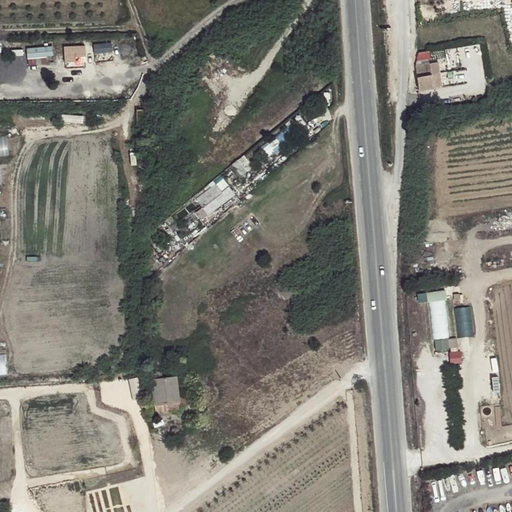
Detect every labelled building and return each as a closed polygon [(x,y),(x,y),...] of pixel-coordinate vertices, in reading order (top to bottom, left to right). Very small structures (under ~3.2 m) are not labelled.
[(96,52),(115,51),(115,41),(96,42),(96,52)] [(30,63),(56,62),(55,45),(29,46),(30,63)] [(64,47),(65,60),(74,59),(74,47),(64,47)] [(419,91),(442,88),(439,63),(416,66),(419,91)] [(252,167),(243,156),(238,160),(247,171),(252,167)] [(201,191),(194,196),(196,199),(211,187),(209,184),(201,191)] [(211,187),(196,199),(202,208),(197,212),(202,219),(234,194),(229,187),(222,192),(215,184),(211,187)] [(453,346),(447,289),(420,292),(421,301),(431,300),(436,348),(453,346)] [(472,306),(458,306),(459,335),(474,335),(472,306)] [(453,362),(464,362),(464,350),(453,350),(453,362)] [(180,402),(179,398),(177,377),(151,380),(155,405),(180,402)] [(156,412),(181,409),(180,407),(180,402),(155,405),(156,412)]
